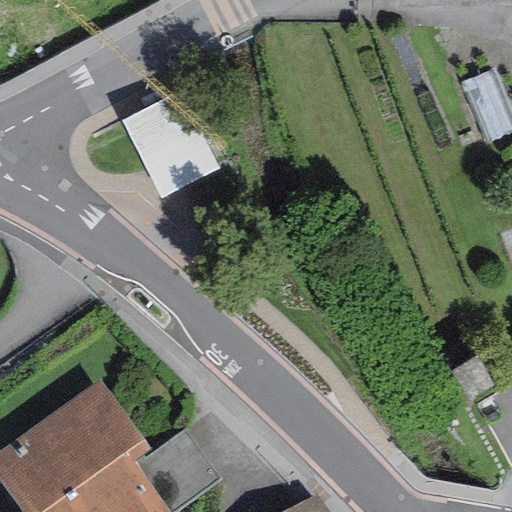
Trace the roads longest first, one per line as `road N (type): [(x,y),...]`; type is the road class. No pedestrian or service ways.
road 1 (residential): [(0,175),(123,245),(402,511)]
road 2 (residential): [(0,144),(253,0)]
